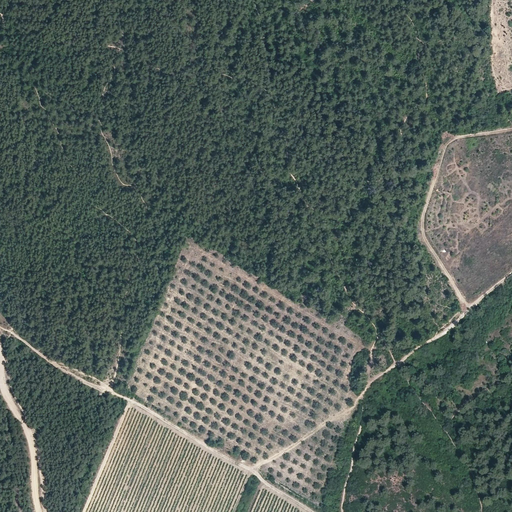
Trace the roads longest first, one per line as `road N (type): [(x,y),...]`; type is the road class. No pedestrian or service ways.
road 1 (track): [(342,511),(368,385),(468,313)]
road 2 (track): [(468,313),(425,236),(425,209),(445,144),(511,129)]
road 3 (track): [(250,468),(106,389)]
road 4 (track): [(39,511),(32,449),(0,359)]
road 5 (track): [(364,393),(250,468)]
road 6 (track): [(130,401),(83,511)]
